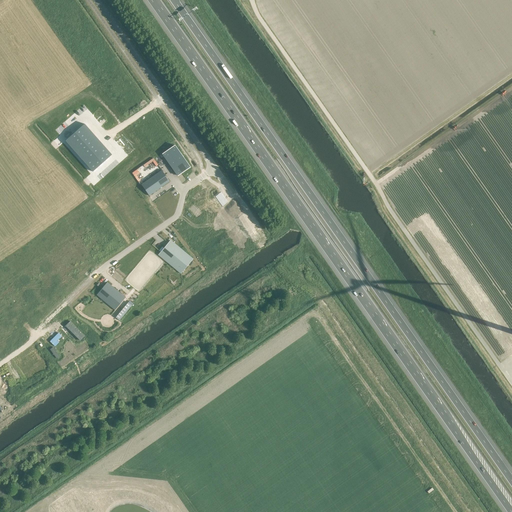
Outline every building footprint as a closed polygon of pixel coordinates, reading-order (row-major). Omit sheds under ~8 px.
[(65,26),(53,27),(55,44),(67,43),(65,26)] [(23,67),(26,91),(59,88),(57,64),(23,67)] [(84,124),(65,141),(93,172),(112,155),(84,124)] [(175,145),(162,154),(178,176),(190,167),(175,145)] [(161,170),(141,184),(149,196),(169,181),(161,170)] [(203,215),(192,223),(199,233),(210,226),(203,215)] [(170,241),(159,254),(170,264),(171,263),(178,269),(177,270),(181,273),(192,259),(170,241)] [(107,282),(96,295),(101,299),(101,297),(112,306),(111,307),(115,310),(125,297),(107,282)] [(37,317),(31,321),(37,330),(43,326),(37,317)] [(65,326),(62,329),(65,333),(69,329),(78,338),(79,338),(80,340),(81,341),(83,339),(85,337),(70,321),(68,323),(65,326)] [(58,333),(50,341),(53,345),(62,336),(58,333)] [(14,334),(8,338),(14,347),(20,342),(14,334)]
